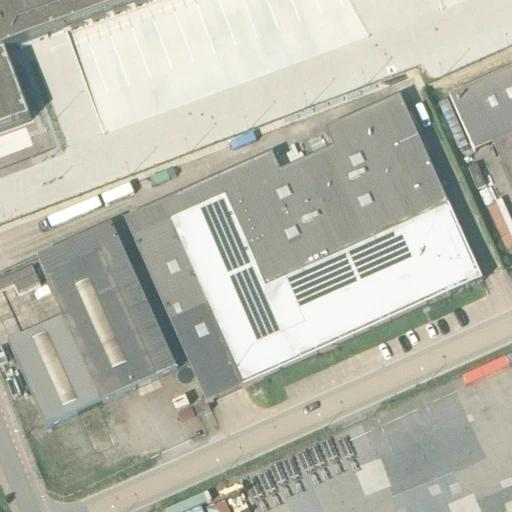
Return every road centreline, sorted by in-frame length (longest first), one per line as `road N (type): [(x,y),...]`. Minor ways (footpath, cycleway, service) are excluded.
road 1 (unclassified): [(88,511),(511,325)]
road 2 (unknown): [(511,459),(385,511)]
